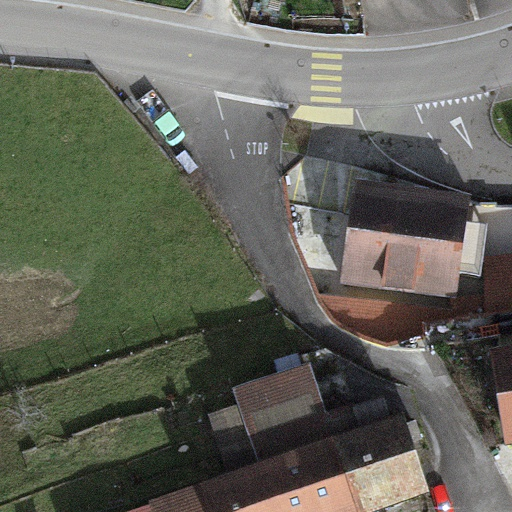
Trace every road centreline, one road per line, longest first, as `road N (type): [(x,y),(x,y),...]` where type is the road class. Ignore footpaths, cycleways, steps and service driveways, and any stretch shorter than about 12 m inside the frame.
road 1 (secondary): [(401,77),(325,79),(0,21)]
road 2 (residential): [(401,77),(422,133),(476,167),(511,174)]
